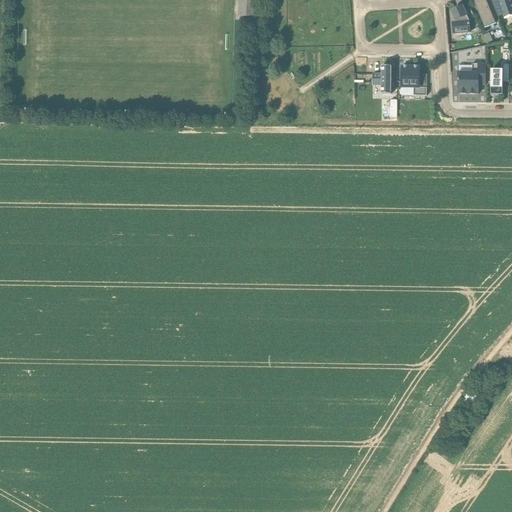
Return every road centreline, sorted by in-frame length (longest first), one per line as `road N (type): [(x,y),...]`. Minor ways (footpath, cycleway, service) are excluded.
road 1 (track): [(511,331),(454,401),(385,511)]
road 2 (residential): [(441,49),(448,110),(511,114)]
road 3 (residential): [(359,6),(361,48),(441,49)]
